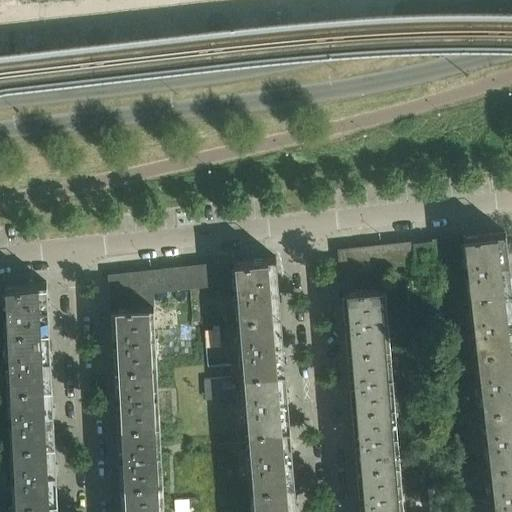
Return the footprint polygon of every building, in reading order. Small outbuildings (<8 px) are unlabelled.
[(505,232),(463,236),(465,256),(470,295),(511,290),(505,232)] [(463,236),(432,240),(431,240),(433,259),(465,256),(463,236)] [(431,240),(413,242),(415,263),(415,267),(434,265),(433,259),(431,240)] [(413,242),(340,250),(341,270),(383,266),(415,263),(413,242)] [(276,257),(234,261),(236,281),(238,315),(280,311),(276,257)] [(234,261),(202,265),(204,284),(236,281),(234,261)] [(202,265),(168,269),(170,288),(204,284),(202,265)] [(383,266),(341,270),(343,289),(384,286),(383,266)] [(136,272),(137,292),(139,305),(153,304),(152,290),(170,288),(168,269),(136,272)] [(137,292),(136,272),(123,274),(125,293),(137,292)] [(125,293),(123,274),(110,275),(111,294),(125,293)] [(46,282),(5,286),(5,305),(7,329),(49,327),(46,282)] [(384,286),(343,289),(345,315),(350,314),(350,322),(345,323),(347,348),(389,345),(384,286)] [(511,292),(511,290),(470,295),(476,351),(511,346),(511,292)] [(125,293),(111,294),(112,306),(139,305),(137,292),(125,293)] [(153,304),(139,305),(112,306),(113,332),(118,332),(118,340),(113,340),(114,364),(156,362),(153,304)] [(280,311),(238,315),(243,372),(285,369),(280,311)] [(49,327),(7,329),(9,387),(51,385),(49,327)] [(220,329),(205,330),(206,346),(220,346),(220,329)] [(389,345),(347,348),(350,373),(355,372),(355,380),(350,381),(352,406),(394,403),(389,345)] [(511,346),(476,351),(483,408),(511,404),(511,346)] [(156,362),(114,364),(116,390),(121,390),(121,398),(116,398),(117,423),(159,421),(156,362)] [(285,369),(243,372),(248,429),(290,425),(285,369)] [(51,385),(9,387),(12,443),(54,440),(51,385)] [(394,403),(352,406),(354,431),(360,431),(360,439),(355,439),(357,464),(399,461),(394,403)] [(511,404),(483,408),(490,464),(511,461),(511,404)] [(124,457),(119,457),(120,480),(162,478),(159,421),(117,423),(119,449),(124,449),(124,457)] [(290,425),(248,429),(252,485),(294,482),(290,425)] [(54,440),(12,443),(15,499),(57,497),(54,440)] [(403,511),(399,461),(357,464),(359,489),(364,489),(365,497),(360,497),(361,511),(403,511)] [(511,511),(511,461),(490,464),(495,511),(511,511)] [(163,511),(162,478),(120,480),(122,507),(127,507),(127,511),(163,511)] [(296,511),(294,482),(252,485),(254,511),(296,511)] [(57,511),(57,497),(15,499),(15,511),(57,511)]
